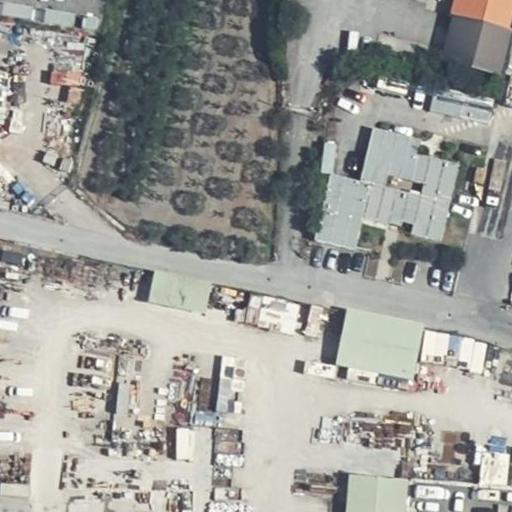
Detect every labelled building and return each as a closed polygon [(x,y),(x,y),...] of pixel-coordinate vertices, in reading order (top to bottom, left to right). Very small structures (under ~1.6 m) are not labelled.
[(511,0),(451,0),(447,18),(508,35),(511,16),(511,0)] [(437,87),(433,111),(493,121),(497,97),(437,87)] [(448,224),(464,152),(426,143),(429,127),(376,115),(366,169),(380,172),(373,208),(448,224)] [(212,286),(154,274),(147,304),(205,316),(212,286)] [(424,327),(345,312),(334,369),(413,384),(424,327)] [(172,366),(166,420),(193,423),(199,369),(172,366)] [(482,485),(511,483),(511,448),(480,450),(482,485)] [(404,511),(407,481),(349,475),(345,511),(404,511)]
